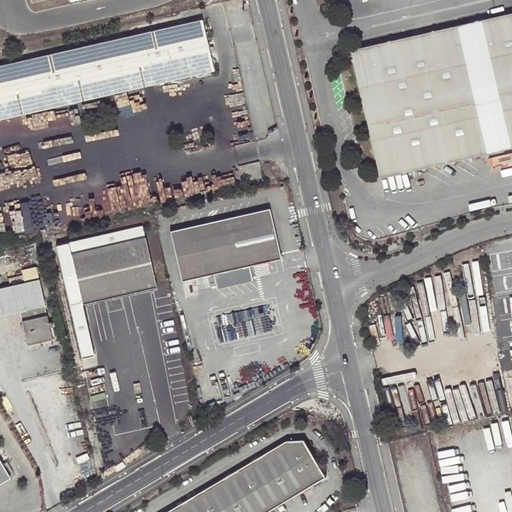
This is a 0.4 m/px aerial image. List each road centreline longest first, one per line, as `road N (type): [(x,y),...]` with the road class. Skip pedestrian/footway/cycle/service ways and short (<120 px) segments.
road 1 (unclassified): [(86,511),(303,383),(349,368)]
road 2 (tertiary): [(331,284),(266,0)]
road 3 (unclassified): [(511,222),(331,284)]
road 4 (tertiary): [(383,511),(349,368)]
